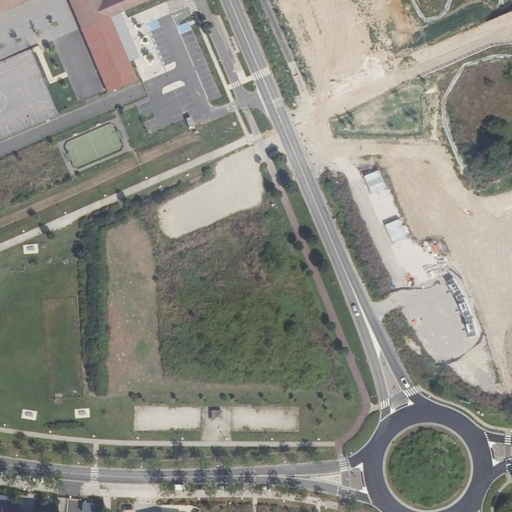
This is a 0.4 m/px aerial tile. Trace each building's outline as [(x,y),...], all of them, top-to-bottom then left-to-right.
[(149,0),(0,0),(0,11),(26,0),(96,0),(98,2),(93,3),(101,20),(149,0)] [(98,2),(96,0),(59,0),(73,32),(101,20),(93,3),(98,2)] [(204,234),(220,226),(215,217),(199,225),(204,234)] [(166,221),(156,227),(165,242),(175,236),(166,221)] [(211,411),(212,420),(222,420),(221,410),(211,411)]
